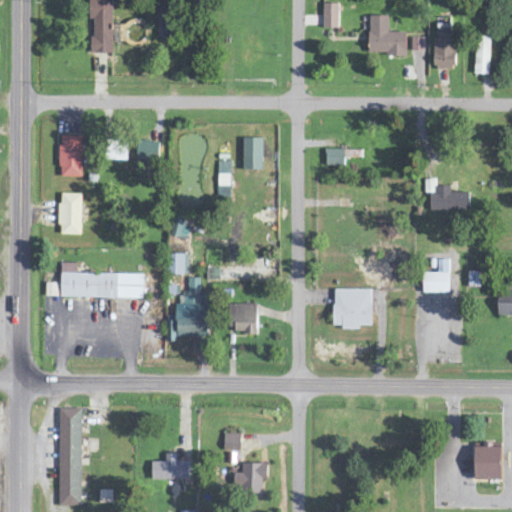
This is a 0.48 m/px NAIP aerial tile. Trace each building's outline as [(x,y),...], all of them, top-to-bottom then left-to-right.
[(113,55),(112,0),(88,0),(89,19),(92,19),(92,55),(113,55)] [(157,0),(158,39),(171,38),(170,0),(157,0)] [(323,29),(339,29),(339,5),(323,4),(323,29)] [(406,33),(389,33),(388,17),(369,17),(369,56),(406,56),(406,33)] [(475,75),(489,76),(490,38),(476,37),(475,75)] [(424,38),(412,38),(412,52),(424,51),(424,38)] [(456,40),(434,40),(433,69),(455,70),(456,40)] [(59,178),(82,178),(83,138),(60,137),(59,178)] [(242,171),(262,171),(263,139),(243,139),(242,171)] [(127,162),(127,141),(105,141),(105,162),(127,162)] [(137,141),(136,164),(158,164),(158,142),(137,141)] [(326,167),(344,167),(344,150),(326,150),(326,167)] [(345,159),(361,159),(361,151),(345,151),(345,159)] [(217,187),(229,187),(230,162),(218,162),(217,187)] [(436,188),(436,180),(424,180),(424,194),(430,194),(430,211),(470,211),(470,193),(451,194),(450,187),(436,188)] [(81,236),(82,195),(60,195),(59,236),(81,236)] [(186,241),(191,223),(174,220),(170,237),(186,241)] [(189,276),(189,255),(168,255),(168,275),(189,276)] [(423,294),(449,294),(449,261),(437,261),(438,274),(423,274),(423,294)] [(76,274),(76,264),(61,264),(60,298),(143,300),(143,275),(76,274)] [(469,288),(481,288),(480,272),(468,273),(469,288)] [(166,343),(176,343),(176,338),(208,338),(208,295),(200,295),(200,279),(188,279),(188,292),(180,292),(180,304),(176,304),(176,317),(166,317),(166,343)] [(45,297),(58,297),(58,284),(45,284),(45,297)] [(370,327),(371,290),(333,290),(333,329),(359,329),(359,327),(370,327)] [(511,291),(498,292),(498,316),(511,316),(511,291)] [(257,335),(256,305),(229,305),(229,325),(234,325),(234,335),(257,335)] [(81,409),(59,408),(58,506),(80,506),(81,409)] [(240,434),(223,434),(223,450),(240,450),(240,434)] [(474,443),(474,479),(501,479),(501,443),(474,443)] [(188,479),(188,461),(176,461),(176,454),(165,454),(165,462),(152,462),(152,479),(188,479)] [(262,493),(262,479),(266,479),(267,464),(243,463),(242,493),(262,493)]
